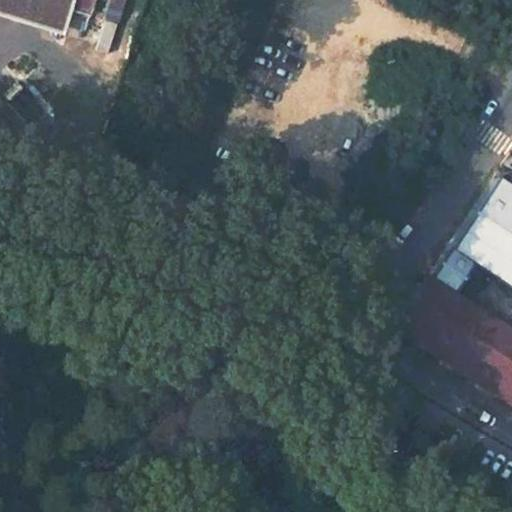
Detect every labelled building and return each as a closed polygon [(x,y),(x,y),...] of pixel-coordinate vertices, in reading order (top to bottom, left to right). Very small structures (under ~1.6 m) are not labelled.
[(0,0),(0,14),(61,33),(68,9),(63,8),(65,0),(0,0)] [(65,0),(63,8),(68,9),(88,15),(92,0),(65,0)] [(511,190),(490,176),(396,319),(511,395),(511,332),(487,316),(449,292),(467,264),(511,293),(511,190)] [(511,316),(494,305),(487,316),(511,332),(511,316)] [(511,395),(396,319),(390,329),(394,332),(511,409),(511,395)]
